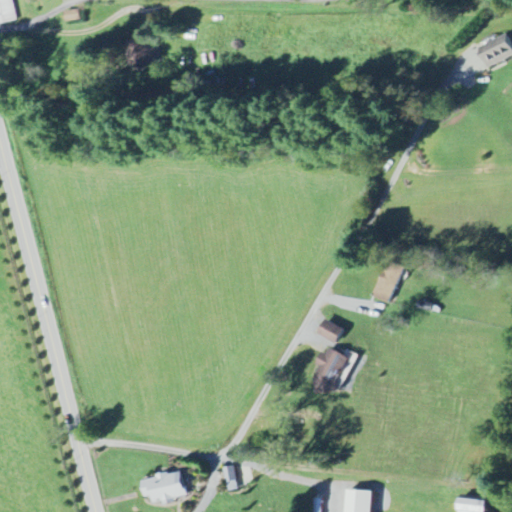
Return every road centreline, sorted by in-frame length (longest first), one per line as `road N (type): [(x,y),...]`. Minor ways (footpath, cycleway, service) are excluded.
road 1 (residential): [(197,511),(327,288),(355,197),(411,100)]
road 2 (secondary): [(96,511),(0,132)]
road 3 (residential): [(157,0),(385,7)]
road 4 (residential): [(77,440),(223,465)]
